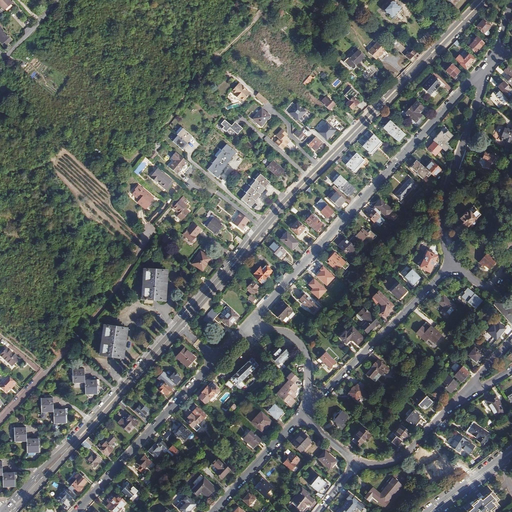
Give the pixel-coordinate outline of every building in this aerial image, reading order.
[(15,4),(11,0),(0,0),(0,8),(0,9),(3,6),(7,11),(15,4)] [(464,0),(447,0),(455,9),(464,0)] [(382,10),(391,19),(400,9),(392,1),(382,10)] [(483,20),(476,26),(486,36),(488,36),(489,34),(489,33),(487,31),(490,28),(489,27),(490,26),(483,20)] [(13,41),(2,29),(0,30),(0,42),(5,48),(13,41)] [(478,49),(480,47),(483,43),(476,37),(473,40),(474,41),(468,47),(475,53),(478,49)] [(397,49),(403,55),(408,51),(398,41),(394,45),(397,49)] [(386,55),(386,54),(388,51),(381,43),(371,53),(379,60),(381,58),(382,59),(386,55)] [(355,64),(363,55),(358,49),(350,57),(349,56),(343,61),(350,68),(351,68),(352,68),(355,65),(355,64)] [(421,59),(416,53),(409,60),(414,66),(421,59)] [(468,65),(470,66),(472,64),(470,63),(473,59),(468,54),(464,59),(459,56),(456,59),(460,63),(460,64),(465,68),(468,65)] [(452,64),(446,70),(455,79),(461,72),(459,70),(458,71),(457,69),(458,69),(456,67),(455,68),(452,64)] [(503,78),(511,86),(511,70),(508,66),(503,71),(507,75),(503,78)] [(421,87),(429,95),(440,84),(432,77),(421,87)] [(497,87),(505,95),(510,89),(503,82),(501,84),(497,87)] [(237,90),(235,92),(239,95),(238,96),(242,100),(243,99),(247,102),(254,95),(242,84),(237,90)] [(350,105),(356,111),(363,104),(357,98),(361,95),(355,89),(348,97),(353,102),(350,105)] [(507,105),(510,103),(498,91),(496,93),(495,92),(489,97),(498,107),(504,102),(507,105)] [(259,97),(268,106),(271,103),(262,94),(259,97)] [(323,102),(330,112),(337,107),(334,103),(333,104),(329,98),(323,102)] [(407,109),(406,110),(407,111),(405,113),(410,118),(413,120),(415,122),(421,116),(418,113),(422,107),(416,101),(408,109),(407,109)] [(288,110),(300,121),(308,112),(296,102),(288,110)] [(261,108),(256,114),(259,117),(264,111),(261,108)] [(407,111),(406,110),(404,108),(401,112),(401,114),(409,121),(410,120),(409,119),(410,118),(405,113),(407,111)] [(264,111),(259,117),(256,120),(264,128),(273,117),(272,116),(265,110),(264,111)] [(357,123),(352,118),(348,122),(354,127),(357,123)] [(237,134),(242,128),(234,121),(231,125),(224,119),(221,123),(224,126),(222,128),(226,131),(228,128),(230,128),(237,134)] [(321,120),(315,129),(318,131),(324,123),(321,120)] [(390,134),(397,127),(389,120),(382,127),(390,134)] [(321,134),(330,142),(339,131),(330,124),(321,134)] [(404,134),(397,127),(390,134),(398,142),(404,134)] [(171,141),(180,149),(186,143),(185,142),(190,136),(181,128),(175,135),(176,135),(171,141)] [(511,137),(511,130),(505,128),(505,130),(503,129),(500,135),(502,137),(502,138),(505,139),(504,140),(510,143),(511,137)] [(271,139),(281,150),(290,141),(280,130),(271,139)] [(297,135),(303,140),(307,136),(301,130),(297,135)] [(441,147),(445,150),(448,147),(444,143),(451,135),(447,131),(444,134),(443,133),(442,133),(440,131),(433,139),(434,141),(441,147)] [(368,140),(375,147),(381,141),(373,134),(368,140)] [(320,153),(325,146),(318,140),(312,147),(320,153)] [(370,153),(375,147),(368,140),(363,146),(370,153)] [(435,155),(441,147),(434,141),(427,148),(435,155)] [(231,156),(235,151),(226,143),(221,148),(221,149),(216,155),(217,155),(212,161),(212,162),(207,168),(217,176),(222,170),(221,169),(226,164),(226,163),(231,157),(231,156)] [(178,170),(183,174),(191,165),(174,150),(169,156),(173,160),(168,166),(175,173),(178,170)] [(488,160),(485,167),(493,170),(498,157),(485,152),(483,158),(488,160)] [(351,159),(358,166),(364,160),(356,153),(351,159)] [(353,172),(358,166),(351,159),(345,165),(353,172)] [(424,167),(415,159),(409,166),(416,173),(415,173),(421,178),(424,174),(427,177),(430,173),(424,167)] [(430,173),(433,176),(440,169),(431,160),(424,167),(430,173)] [(288,172),(277,162),(271,169),(282,179),(288,172)] [(164,183),(172,189),(178,183),(178,182),(164,170),(157,177),(159,178),(158,180),(163,184),(164,183)] [(264,187),(269,181),(259,173),(254,179),(255,179),(250,185),(245,191),(246,192),(241,198),(251,206),(255,200),(260,194),(260,193),(265,187),(264,187)] [(340,190),(347,183),(339,175),(332,182),(340,190)] [(400,200),(416,183),(410,178),(395,195),(400,200)] [(180,185),(178,183),(172,189),(174,191),(180,185)] [(354,190),(347,183),(340,190),(348,196),(354,190)] [(133,194),(140,200),(144,204),(142,206),(146,210),(151,204),(150,203),(155,199),(140,185),(136,189),(137,190),(133,194)] [(338,207),(344,200),(336,192),(330,199),(338,207)] [(375,207),(373,209),(380,215),(388,206),(380,199),(374,206),(375,207)] [(173,209),(179,215),(177,217),(182,221),(190,212),(186,209),(188,207),(181,200),(173,209)] [(402,204),(398,209),(404,214),(408,210),(402,204)] [(327,218),(333,212),(326,206),(320,212),(323,214),(322,215),(325,218),(326,217),(327,218)] [(462,223),(466,228),(479,215),(476,211),(477,210),(474,206),(460,218),(463,222),(462,223)] [(372,208),(371,209),(366,215),(379,226),(383,221),(379,217),(380,216),(379,215),(380,215),(373,209),(372,208)] [(392,210),(387,217),(391,220),(396,213),(392,210)] [(249,219),(241,213),(236,218),(233,223),(242,229),(249,219)] [(222,221),(214,214),(206,222),(217,232),(223,226),(221,223),(222,221)] [(305,221),(316,231),(322,224),(319,222),(320,221),(318,219),(316,220),(311,215),(305,221)] [(301,233),(302,234),(306,229),(297,221),(290,227),(297,234),(296,235),(298,237),(300,235),(299,235),(301,233)] [(186,234),(194,241),(203,231),(195,224),(186,234)] [(354,236),(360,241),(361,242),(365,237),(370,242),(376,236),(370,230),(367,233),(362,228),(359,231),(358,230),(356,232),(357,233),(354,236)] [(240,242),(245,238),(239,232),(235,237),(240,242)] [(282,240),(293,250),(299,244),(288,234),(282,240)] [(353,235),(348,240),(355,246),(360,241),(354,236),(353,235)] [(348,240),(345,237),(338,245),(348,255),(356,247),(355,246),(348,240)] [(268,248),(281,260),(287,252),(280,246),(279,247),(274,242),(268,248)] [(328,259),(329,261),(331,262),(329,264),(336,270),(341,266),(345,269),(349,265),(345,261),(345,262),(334,252),(328,259)] [(427,252),(420,268),(428,272),(436,257),(427,252)] [(213,261),(204,253),(195,264),(204,272),(213,261)] [(485,264),(489,269),(496,261),(487,254),(479,262),(483,266),(485,264)] [(261,282),(263,283),(266,280),(265,278),(272,271),(265,265),(262,268),(260,267),(254,273),(255,274),(254,276),(261,283),(261,282)] [(145,297),(144,302),(153,303),(153,298),(164,299),(167,269),(145,268),(142,297),(145,297)] [(412,285),(416,282),(415,281),(419,276),(411,269),(404,277),(412,285)] [(324,286),(331,293),(339,284),(331,276),(329,277),(324,273),(317,280),(324,287),(324,286)] [(306,286),(320,298),(327,291),(313,278),(306,286)] [(252,293),(253,294),(259,287),(252,281),(246,287),(248,289),(247,290),(251,294),(252,293)] [(392,293),(399,299),(406,291),(396,282),(388,290),(391,293),(392,293)] [(465,294),(462,297),(475,309),(482,301),(466,289),(463,293),(465,294)] [(381,304),(380,312),(386,314),(387,310),(392,305),(377,291),(373,296),(381,304)] [(304,303),(308,306),(311,303),(312,303),(312,302),(313,301),(304,293),(298,299),(302,302),(301,303),(303,304),(304,303)] [(440,312),(447,318),(455,307),(443,296),(438,303),(444,308),(440,312)] [(273,312),(281,320),(286,315),(287,316),(292,311),(291,310),(292,310),(283,302),(273,312)] [(207,313),(218,322),(221,319),(228,326),(237,316),(226,306),(224,306),(222,308),(222,310),(220,312),(219,312),(218,313),(212,307),(207,313)] [(511,306),(493,306),(511,323),(511,306)] [(364,308),(358,314),(364,319),(367,321),(361,327),(368,334),(376,326),(377,327),(380,324),(364,308)] [(481,338),(492,346),(503,331),(509,336),(511,332),(496,319),(481,338)] [(125,328),(103,325),(99,354),(120,357),(125,328)] [(431,326),(421,337),(425,341),(428,338),(435,343),(441,336),(431,326)] [(340,337),(345,342),(350,338),(356,344),(363,337),(352,327),(346,333),(345,332),(340,337)] [(282,341),(270,354),(279,363),(292,350),(282,341)] [(2,356),(14,366),(21,358),(9,348),(2,356)] [(468,356),(476,362),(482,354),(474,348),(468,356)] [(177,360),(186,366),(193,355),(184,349),(177,360)] [(322,362),(329,368),(336,362),(326,352),(318,360),(321,363),(322,362)] [(268,362),(263,357),(259,362),(263,366),(268,362)] [(251,358),(230,377),(237,384),(258,365),(251,358)] [(366,374),(374,382),(384,371),(387,374),(390,371),(389,370),(390,370),(378,360),(374,365),(373,365),(372,366),(372,367),(366,374)] [(455,362),(451,367),(455,371),(459,366),(455,362)] [(90,377),(89,364),(76,365),(77,380),(90,379),(90,377)] [(454,376),(460,382),(462,379),(463,380),(469,373),(468,372),(470,370),(464,365),(454,376)] [(164,379),(172,386),(174,383),(175,384),(179,379),(176,376),(177,375),(174,372),(169,377),(163,371),(160,374),(164,379)] [(287,404),(292,399),(291,398),(295,394),(294,394),(292,392),(295,389),(297,387),(292,383),(297,377),(291,372),(286,377),(288,379),(289,381),(277,394),(287,404)] [(445,379),(440,385),(451,393),(458,384),(446,374),(443,378),(445,379)] [(18,383),(10,375),(0,385),(0,386),(8,393),(18,383)] [(104,391),(103,376),(90,377),(90,379),(91,391),(104,391)] [(170,388),(172,386),(164,379),(162,381),(163,383),(158,389),(161,392),(163,390),(166,393),(170,389),(170,388)] [(235,386),(228,379),(225,383),(232,390),(235,386)] [(276,393),(277,394),(289,381),(288,379),(276,393)] [(368,388),(361,381),(354,387),(353,387),(351,389),(351,391),(348,393),(349,393),(348,394),(351,397),(352,396),(355,400),(361,395),(365,399),(368,396),(364,392),(368,388)] [(216,385),(213,382),(211,385),(209,383),(201,392),(203,393),(199,398),(205,403),(208,399),(209,399),(215,392),(216,393),(219,390),(218,389),(219,388),(216,385)] [(57,411),(57,408),(57,395),(43,396),(43,411),(57,411)] [(426,396),(418,405),(424,411),(427,408),(428,409),(433,403),(426,396)] [(491,410),(496,418),(506,412),(495,396),(487,400),(486,399),(481,402),(487,411),(491,410)] [(122,409),(125,406),(120,401),(117,404),(122,409)] [(135,410),(141,416),(142,416),(145,413),(144,413),(147,410),(140,404),(135,410)] [(267,411),(276,419),(282,412),(274,404),(271,406),(270,405),(266,410),(267,411)] [(57,411),(58,422),(71,421),(70,407),(57,408),(57,411)] [(185,421),(196,431),(200,427),(197,424),(206,415),(197,408),(192,412),(196,415),(194,417),(190,413),(187,417),(188,418),(185,421)] [(413,410),(406,420),(414,426),(421,418),(416,415),(417,413),(413,410)] [(332,422),(339,427),(348,417),(341,411),(339,413),(336,412),(334,412),(333,412),(332,414),(332,416),(332,417),(335,419),(332,422)] [(251,422),(260,431),(266,425),(267,426),(271,422),(260,412),(251,422)] [(124,421),(131,427),(133,425),(134,425),(136,423),(136,422),(130,415),(124,421)] [(475,441),(483,446),(491,433),(472,422),(466,432),(476,438),(475,441)] [(181,424),(173,433),(178,437),(180,435),(181,436),(180,437),(181,439),(182,438),(183,439),(184,439),(190,432),(181,424)] [(449,434),(453,428),(448,424),(444,430),(449,434)] [(397,438),(395,440),(400,443),(409,432),(401,425),(394,435),(397,438)] [(29,426),(15,426),(16,441),(29,440),(29,438),(29,426)] [(362,427),(353,438),(357,441),(355,443),(359,447),(366,437),(368,439),(371,435),(362,427)] [(261,440),(250,430),(243,438),(248,442),(246,444),(251,448),(257,442),(258,443),(261,440)] [(167,431),(162,436),(167,440),(171,435),(167,431)] [(291,444),(301,453),(311,442),(302,433),(291,444)] [(460,447),(469,453),(474,447),(457,434),(454,438),(455,439),(450,445),(457,450),(460,447)] [(29,438),(29,440),(30,453),(43,452),(43,437),(29,438)] [(87,437),(84,440),(90,446),(93,442),(87,437)] [(161,449),(162,451),(167,445),(160,439),(157,443),(159,444),(157,446),(155,444),(155,443),(148,451),(151,454),(152,456),(152,455),(154,457),(158,454),(157,453),(161,449)] [(84,440),(80,444),(87,450),(91,446),(90,446),(84,440)] [(104,454),(105,454),(107,451),(109,452),(112,449),(105,442),(101,445),(98,442),(95,446),(104,454)] [(169,450),(173,454),(175,456),(179,451),(173,445),(170,448),(169,450)] [(284,463),(290,469),(299,459),(286,448),(284,452),(289,457),(284,463)] [(318,459),(328,468),(335,461),(325,451),(318,459)] [(87,460),(94,467),(100,460),(94,454),(91,456),(91,455),(87,460)] [(147,466),(150,462),(148,460),(149,459),(147,458),(143,455),(143,456),(142,455),(140,457),(141,458),(137,462),(142,467),(143,467),(144,468),(146,465),(147,466)] [(214,474),(221,480),(229,470),(223,464),(223,465),(216,459),(209,467),(215,472),(214,474)] [(3,473),(3,476),(4,488),(18,487),(17,473),(3,473)] [(191,491),(197,496),(201,491),(207,497),(215,489),(200,474),(192,483),(195,486),(191,491)] [(317,475),(309,484),(318,491),(323,485),(325,487),(327,484),(317,475)] [(78,477),(74,481),(70,485),(77,491),(84,483),(78,477)] [(144,477),(140,480),(146,486),(149,482),(144,477)] [(258,482),(252,478),(249,481),(255,486),(254,487),(267,499),(269,496),(266,493),(271,486),(262,478),(258,482)] [(376,499),(387,509),(392,504),(390,503),(400,492),(401,492),(405,488),(395,479),(381,494),(376,490),(367,499),(372,504),(376,499)] [(130,500),(131,501),(137,495),(132,490),(133,489),(132,487),(132,486),(129,483),(126,486),(125,485),(120,491),(125,495),(124,496),(129,501),(130,500)] [(69,500),(75,493),(68,487),(61,495),(64,498),(66,497),(69,500)] [(301,488),(298,492),(299,494),(293,502),(298,506),(296,508),(301,511),(307,504),(310,506),(314,500),(309,496),(310,495),(301,488)] [(352,496),(354,494),(348,489),(345,493),(348,496),(346,498),(347,500),(339,510),(337,508),(334,511),(352,511),(360,503),(352,496)] [(493,490),(485,497),(486,498),(483,500),(481,498),(478,500),(477,499),(471,504),(473,506),(466,511),(487,511),(489,509),(492,511),(498,507),(497,506),(500,504),(497,501),(500,499),(493,490)] [(299,494),(298,492),(288,503),(292,506),(293,505),(296,508),(298,506),(293,502),(299,494)] [(242,500),(248,505),(255,498),(251,494),(250,495),(248,494),(242,500)] [(175,506),(180,511),(191,511),(190,510),(196,504),(189,497),(188,497),(185,495),(175,506)] [(111,511),(114,511),(116,510),(118,511),(120,508),(120,507),(124,502),(118,496),(115,499),(113,498),(110,501),(112,503),(107,508),(111,511)] [(335,507),(337,508),(339,510),(347,500),(346,498),(344,496),(339,502),(335,499),(329,506),(333,510),(335,507)]
